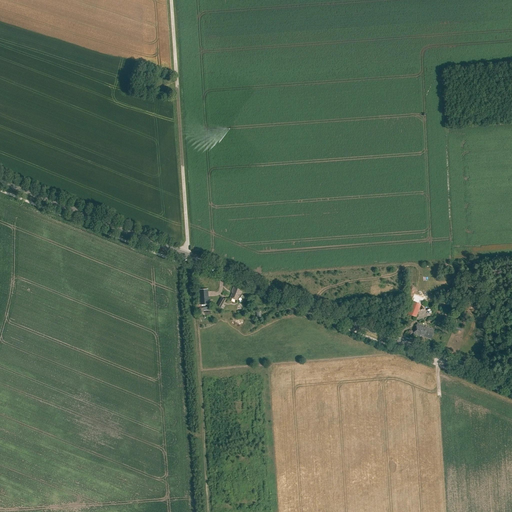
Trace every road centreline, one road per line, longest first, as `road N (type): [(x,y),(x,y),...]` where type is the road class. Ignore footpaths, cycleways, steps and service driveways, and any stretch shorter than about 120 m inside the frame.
road 1 (tertiary): [(511,386),(188,256)]
road 2 (unclassified): [(188,256),(170,0)]
road 3 (track): [(191,266),(208,511)]
road 4 (tertiary): [(188,256),(0,180)]
